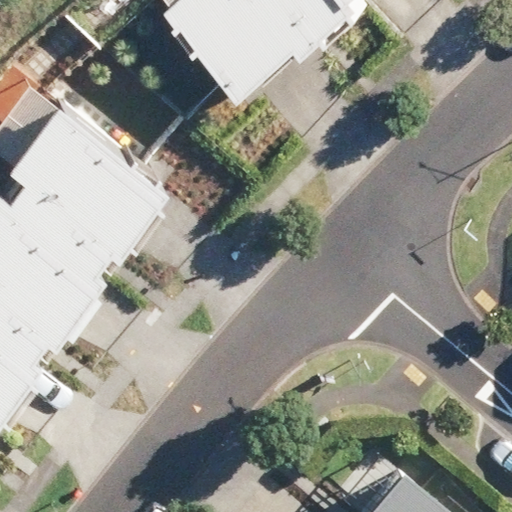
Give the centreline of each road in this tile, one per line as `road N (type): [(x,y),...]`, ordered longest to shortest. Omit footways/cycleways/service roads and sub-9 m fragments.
road 1 (residential): [(125,511),(349,255)]
road 2 (residential): [(349,255),(511,95)]
road 3 (residential): [(349,255),(511,390)]
